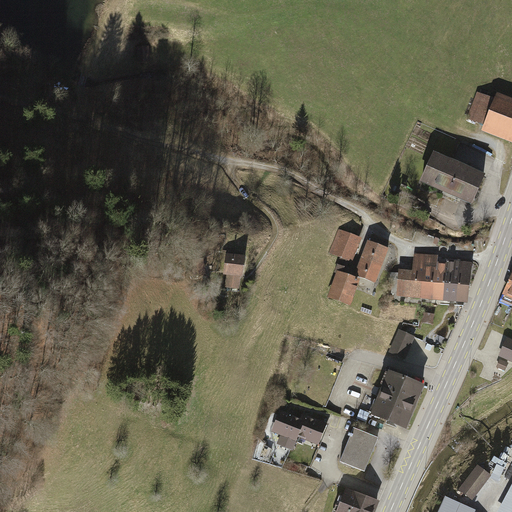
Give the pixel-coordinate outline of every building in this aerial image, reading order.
[(149,46),(137,47),(138,63),(150,62),(149,46)] [(484,125),(481,131),(511,142),(511,98),(496,93),(494,98),(478,92),(467,118),(484,125)] [(473,204),(486,174),(451,159),(435,151),(421,181),(473,204)] [(363,238),(339,229),(330,253),(341,257),(338,263),(347,267),(348,267),(350,262),(353,263),(363,238)] [(390,249),(368,240),(355,275),(376,283),(390,249)] [(231,254),(232,252),(223,250),(220,274),(226,275),(225,287),(239,289),(241,277),(243,278),(246,256),(231,254)] [(424,268),(426,255),(414,253),(413,271),(424,272),(422,299),(434,300),(437,269),(424,268)] [(437,269),(438,262),(439,256),(426,255),(424,268),(437,269)] [(204,259),(195,260),(197,276),(206,274),(204,259)] [(444,301),(457,302),(461,261),(448,260),(448,263),(444,301)] [(468,303),(473,262),(461,261),(457,302),(468,303)] [(434,300),(444,301),(448,263),(438,262),(437,269),(434,300)] [(347,267),(338,263),(334,273),(337,274),(328,297),(351,306),(362,279),(345,272),(347,267)] [(396,297),(422,299),(424,272),(413,271),(399,270),(399,273),(397,294),(396,297)] [(511,298),(511,272),(502,294),(511,298)] [(397,294),(399,273),(390,273),(389,283),(392,284),(391,293),(397,294)] [(435,314),(424,312),(422,324),(433,325),(435,314)] [(416,337),(399,330),(389,352),(406,360),(416,337)] [(511,340),(507,338),(499,356),(511,362),(511,340)] [(508,363),(499,359),(496,367),(505,371),(508,363)] [(429,387),(390,372),(381,393),(372,415),(411,431),(429,387)] [(371,414),(361,410),(357,419),(367,423),(371,414)] [(281,411),(272,432),(281,436),(277,444),(293,450),(298,437),(305,421),(281,411)] [(319,445),(328,424),(307,415),(305,421),(298,437),(319,445)] [(382,439),(355,428),(341,463),(367,474),(382,439)] [(497,463),(491,476),(499,479),(505,466),(497,463)] [(459,490),(473,500),(491,476),(477,465),(459,490)] [(511,511),(511,484),(497,511),(511,511)] [(376,511),(380,502),(346,489),(337,511),(376,511)] [(474,511),(475,510),(446,497),(439,511),(474,511)]
